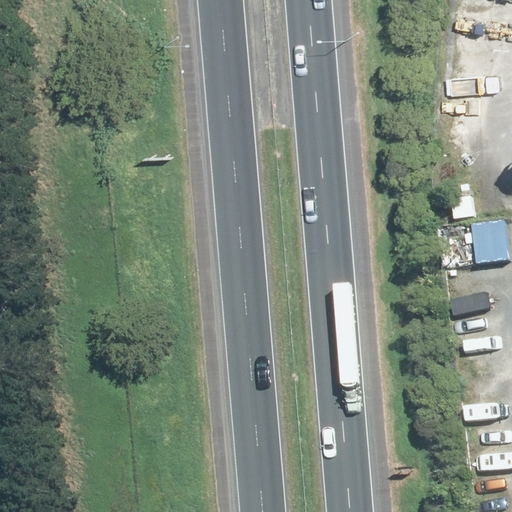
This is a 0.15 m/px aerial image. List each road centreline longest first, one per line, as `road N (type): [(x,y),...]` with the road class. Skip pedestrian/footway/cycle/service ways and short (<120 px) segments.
road 1 (motorway): [(310,0),(353,511)]
road 2 (motorway): [(266,511),(223,0)]
